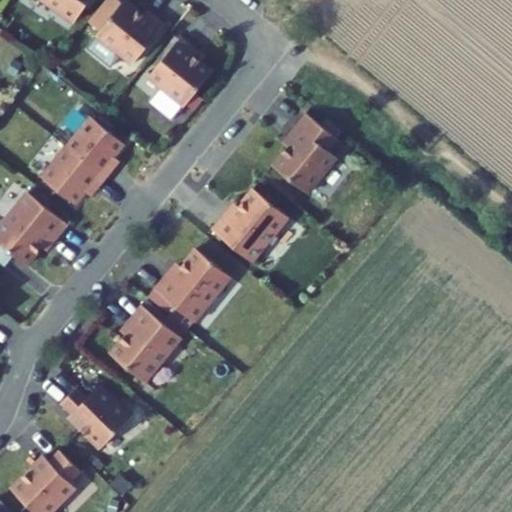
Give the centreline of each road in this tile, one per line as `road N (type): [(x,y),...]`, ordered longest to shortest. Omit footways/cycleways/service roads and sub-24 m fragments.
road 1 (residential): [(0,415),(26,349),(279,42),(226,0)]
road 2 (track): [(511,207),(350,76),(279,42)]
